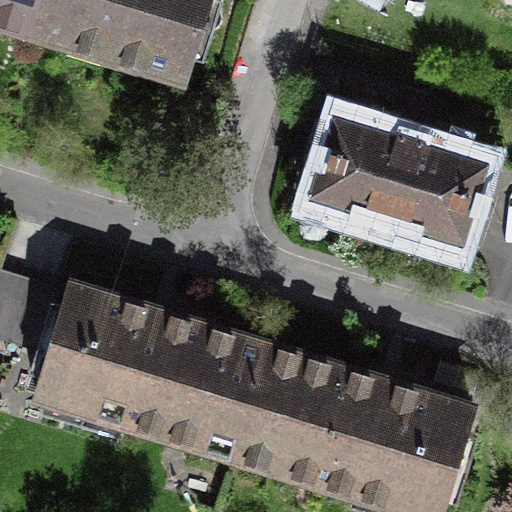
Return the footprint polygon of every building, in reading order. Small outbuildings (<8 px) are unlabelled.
[(0,0),(0,21),(27,30),(36,0),(0,0)] [(36,0),(27,30),(184,78),(207,0),(36,0)] [(426,140),(427,137),(413,132),(400,128),(399,131),(332,111),(305,199),(466,248),(468,243),(470,243),(478,217),(476,216),(483,194),(484,195),(492,169),(491,168),(493,160),(426,140)] [(0,337),(40,350),(59,287),(29,278),(0,269),(0,337)] [(239,451),(271,347),(204,326),(203,332),(157,318),(111,303),(113,298),(71,285),(37,395),(203,446),(205,440),(239,451)] [(338,367),(271,347),(239,451),(274,461),(272,467),(418,511),(440,511),(472,408),(430,396),(429,401),(383,387),(337,373),(338,367)]
